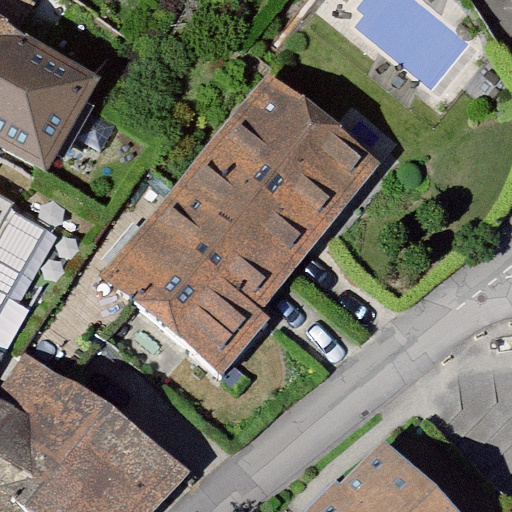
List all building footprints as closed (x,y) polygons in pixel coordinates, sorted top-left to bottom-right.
[(0,27),(0,151),(49,177),(99,83),(0,27)] [(378,168),(269,79),(102,283),(219,379),(378,168)] [(0,201),(0,367),(5,359),(0,354),(0,322),(51,234),(0,201)] [(26,353),(13,407),(30,485),(22,511),(158,511),(193,481),(26,353)] [(0,511),(22,511),(30,485),(13,407),(0,400),(0,511)] [(435,511),(383,461),(333,511),(435,511)]
